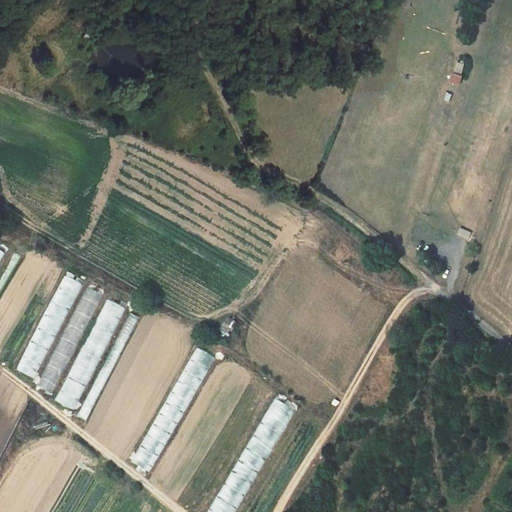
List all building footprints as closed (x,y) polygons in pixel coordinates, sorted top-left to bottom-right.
[(461,76),(451,73),(450,78),(449,82),(458,85),(461,76)] [(82,285),(64,276),(16,369),(34,378),(82,285)] [(102,296),(86,288),(36,386),(52,395),(102,296)] [(102,299),(59,404),(64,406),(67,398),(80,403),(120,306),(102,299)] [(192,347),(145,451),(148,452),(143,461),(139,459),(136,465),(151,472),(196,374),(202,377),(212,356),(192,347)] [(264,409),(210,511),(233,511),(270,442),(274,444),(286,421),(264,409)]
